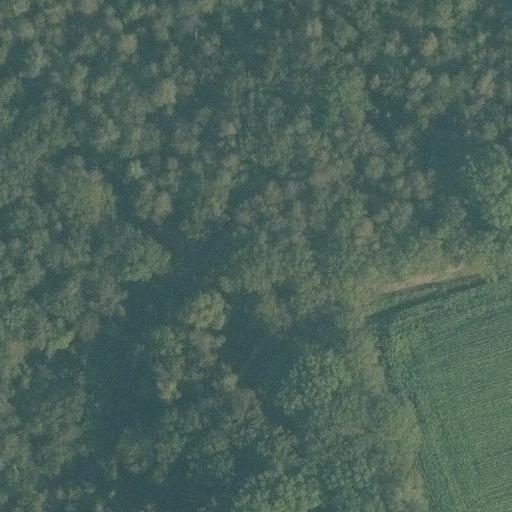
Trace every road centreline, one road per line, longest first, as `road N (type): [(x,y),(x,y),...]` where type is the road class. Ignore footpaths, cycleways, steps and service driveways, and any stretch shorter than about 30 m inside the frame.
road 1 (track): [(0,140),(203,318),(244,372)]
road 2 (track): [(511,257),(266,341),(244,372)]
road 3 (track): [(287,511),(244,372)]
